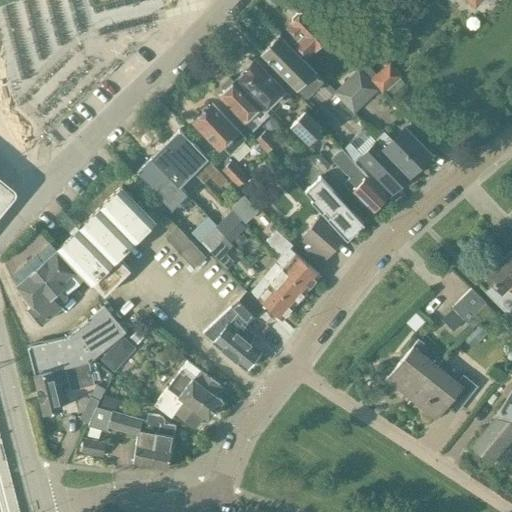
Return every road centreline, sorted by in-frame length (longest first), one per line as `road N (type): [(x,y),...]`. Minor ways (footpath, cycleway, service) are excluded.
road 1 (residential): [(290,365),(408,222),(511,139)]
road 2 (residential): [(509,511),(290,365)]
road 3 (residential): [(0,342),(43,511)]
road 4 (residential): [(205,504),(254,412),(290,365)]
road 5 (unclassified): [(39,0),(81,150)]
road 6 (unclassified): [(205,24),(103,127)]
road 7 (residential): [(205,504),(140,499),(68,511)]
